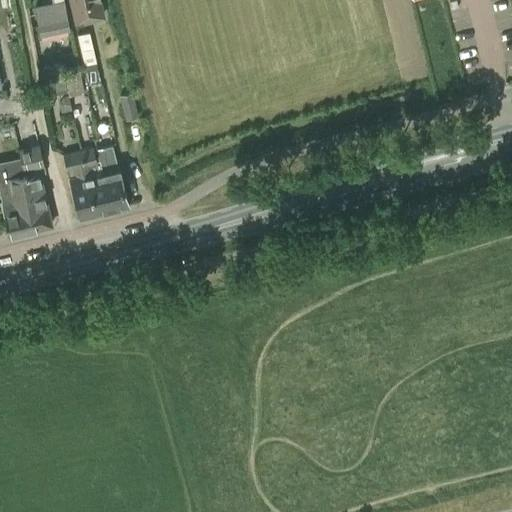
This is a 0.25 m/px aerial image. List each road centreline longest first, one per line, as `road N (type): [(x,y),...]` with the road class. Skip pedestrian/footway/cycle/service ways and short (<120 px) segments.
road 1 (primary): [(0,278),(511,144)]
road 2 (residential): [(511,138),(478,0)]
